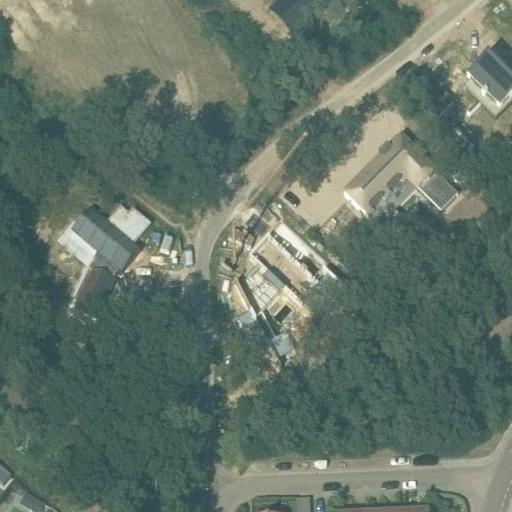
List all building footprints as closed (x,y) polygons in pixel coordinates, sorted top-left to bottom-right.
[(285,0),(271,12),(292,35),(316,13),(316,12),(321,0),(285,0)] [(108,77),(93,93),(130,126),(145,110),(155,119),(153,120),(171,136),(182,124),(185,127),(195,116),(164,89),(180,71),(190,81),(206,63),(152,14),(136,32),(156,50),(157,48),(166,55),(141,83),(135,77),(123,91),(108,77)] [(469,83),(463,90),(478,104),(467,115),(469,117),(480,106),(496,121),(511,104),(511,81),(511,83),(488,59),(466,80),(469,83)] [(381,160),(344,197),(390,242),(407,225),(384,203),(407,180),(441,214),(458,197),(424,164),(427,161),(418,152),(415,154),(401,140),(389,152),(387,149),(378,158),(381,160)] [(71,153),(63,163),(72,171),(80,161),(71,153)] [(78,226),(71,234),(97,255),(104,261),(94,283),(87,279),(76,304),(74,309),(99,320),(116,283),(113,281),(109,279),(116,271),(119,274),(121,276),(142,253),(134,247),(151,227),(132,211),(129,216),(120,209),(107,224),(90,210),(77,225),(78,226)] [(236,284),(234,285),(247,310),(250,314),(236,321),(241,330),(239,331),(247,345),(248,344),(253,353),(267,346),(269,351),(280,372),(282,371),(280,368),(278,364),(296,354),(286,334),(274,340),(272,336),(265,322),(262,317),(285,292),(289,296),(297,303),(302,307),(321,324),(328,317),(331,319),(343,307),(340,304),(347,297),(350,300),(356,305),(357,304),(328,276),(323,272),(322,273),(323,275),(327,278),(320,285),(316,282),(268,238),(249,259),(254,263),(258,267),(244,282),(248,286),(245,290),(244,291),(245,292),(248,295),(244,300),(242,295),(236,284)] [(36,501),(29,511),(41,511),(45,507),(36,501)]
